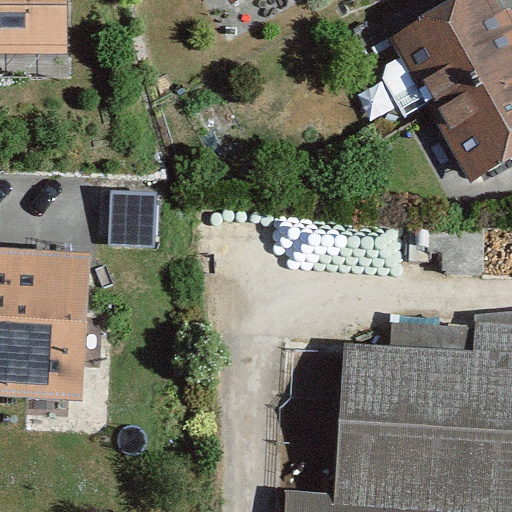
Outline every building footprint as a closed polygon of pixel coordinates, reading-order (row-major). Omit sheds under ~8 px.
[(0,0),(0,54),(82,55),(82,0),(0,0)] [(511,26),(496,0),(470,0),(393,47),(435,116),(511,69),(511,26)] [(511,69),(435,116),(477,186),(511,164),(511,69)] [(0,260),(0,392),(89,398),(97,267),(0,260)] [(287,498),(286,511),(511,511),(511,308),(474,308),(473,351),(345,351),(337,499),(287,498)]
